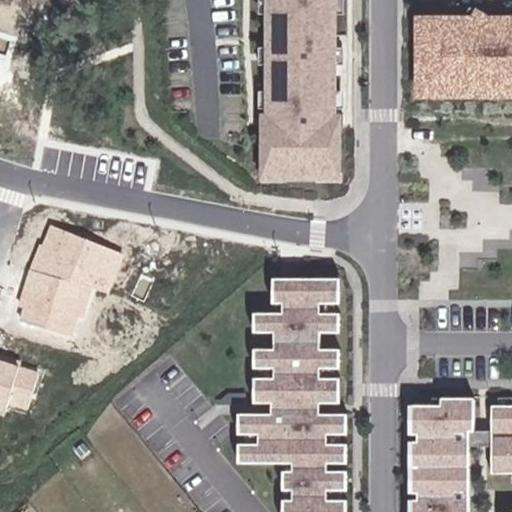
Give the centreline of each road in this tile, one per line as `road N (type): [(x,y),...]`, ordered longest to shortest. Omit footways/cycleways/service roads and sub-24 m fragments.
road 1 (residential): [(397,238),(26,172)]
road 2 (residential): [(396,0),(397,238)]
road 3 (residential): [(398,342),(394,511)]
